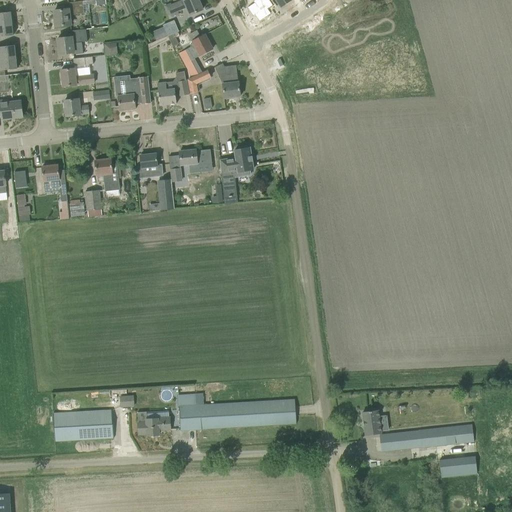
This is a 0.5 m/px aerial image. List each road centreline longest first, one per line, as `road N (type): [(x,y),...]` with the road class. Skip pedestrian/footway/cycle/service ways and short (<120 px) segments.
road 1 (track): [(331,450),(276,109)]
road 2 (unclassified): [(0,468),(331,450)]
road 3 (residential): [(44,138),(276,109),(248,46)]
road 4 (residential): [(44,138),(28,0)]
